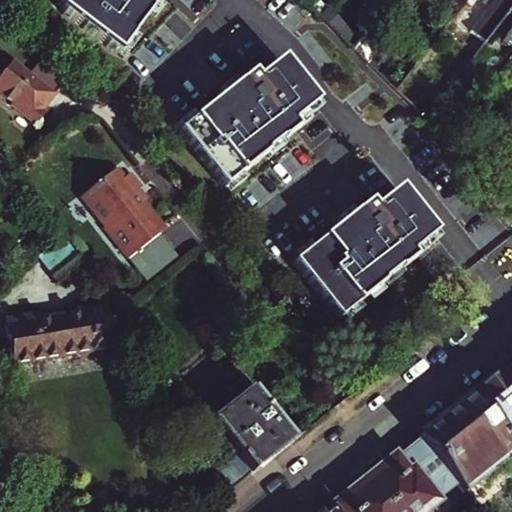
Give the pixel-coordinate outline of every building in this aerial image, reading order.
[(67,0),(59,12),(118,56),(150,13),(148,11),(156,0),(67,0)] [(189,0),(191,18),(204,18),(203,2),(216,1),(215,0),(189,0)] [(511,0),(473,0),(488,11),(471,32),(485,43),(511,7),(511,0)] [(511,30),(503,41),(511,48),(511,30)] [(363,38),(353,51),(396,92),(408,75),(363,38)] [(48,51),(29,75),(55,95),(74,71),(48,51)] [(251,75),(179,132),(224,189),(266,156),(264,154),(282,140),(279,135),(315,105),(281,61),(256,81),(251,75)] [(47,106),(55,95),(29,75),(12,62),(9,66),(4,62),(0,64),(0,94),(38,124),(51,109),(47,106)] [(121,180),(114,171),(92,187),(82,195),(106,225),(102,229),(127,260),(162,231),(140,203),(144,200),(137,192),(139,184),(131,173),(121,180)] [(368,204),(293,264),(338,321),(382,286),(380,284),(400,269),(397,265),(434,236),(398,190),(372,210),(368,204)] [(113,348),(106,307),(76,312),(76,314),(34,322),(34,317),(5,322),(13,365),(113,348)] [(511,362),(472,394),(511,443),(511,362)] [(240,401),(212,422),(232,448),(253,474),(292,442),(242,380),(231,389),(240,401)] [(511,443),(472,394),(419,436),(457,483),(464,492),(484,476),(488,481),(505,468),(501,463),(511,454),(511,443)] [(338,511),(425,511),(439,501),(437,499),(457,483),(419,436),(333,504),(335,507),(338,511)] [(203,472),(223,497),(253,474),(232,448),(203,472)]
